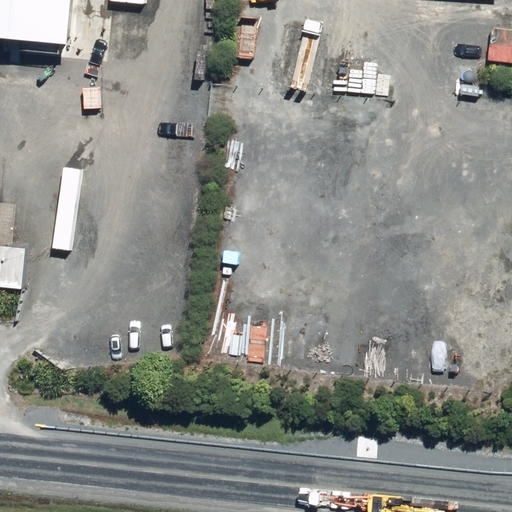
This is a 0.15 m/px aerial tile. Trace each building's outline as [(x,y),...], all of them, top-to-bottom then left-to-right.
[(195,25),(165,26),(166,175),(197,175),(195,25)] [(156,54),(127,55),(132,205),(161,204),(156,54)] [(74,97),(53,95),(48,165),(69,166),(74,97)] [(125,110),(108,109),(93,278),(111,279),(125,110)] [(0,292),(28,295),(32,248),(0,244),(0,292)]
